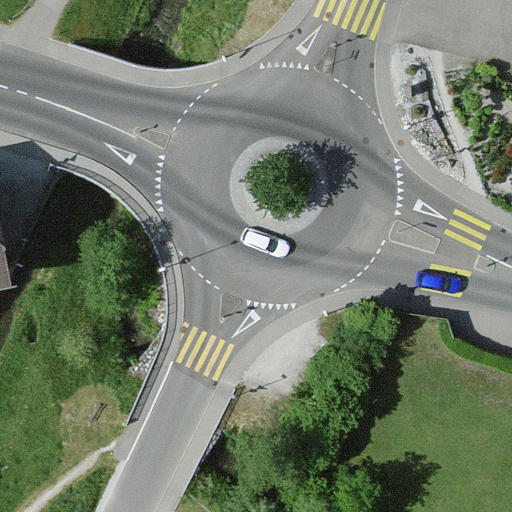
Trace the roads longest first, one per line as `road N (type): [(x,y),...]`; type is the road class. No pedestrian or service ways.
road 1 (unclassified): [(242,273),(132,511)]
road 2 (secondary): [(328,267),(370,264),(511,290)]
road 3 (secondary): [(511,253),(368,168)]
road 4 (secondary): [(235,111),(69,104)]
road 5 (secondary): [(69,104),(188,186)]
